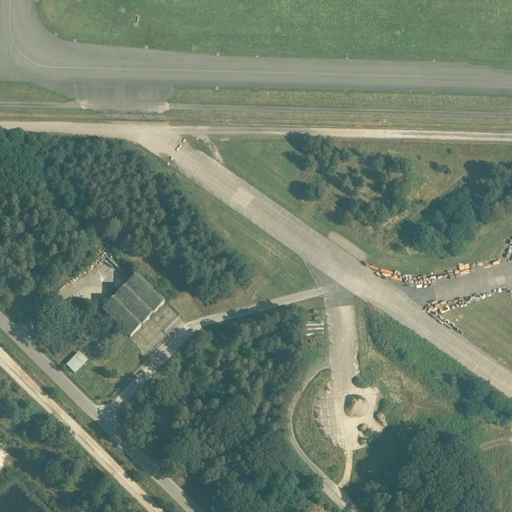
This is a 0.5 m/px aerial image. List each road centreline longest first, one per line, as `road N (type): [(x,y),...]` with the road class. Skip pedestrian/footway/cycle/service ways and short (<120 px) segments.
road 1 (residential): [(511,394),(143,135)]
road 2 (residential): [(143,135),(511,144)]
road 3 (unclassified): [(0,326),(187,511)]
road 4 (track): [(158,511),(0,354)]
road 5 (residential): [(0,133),(143,135)]
